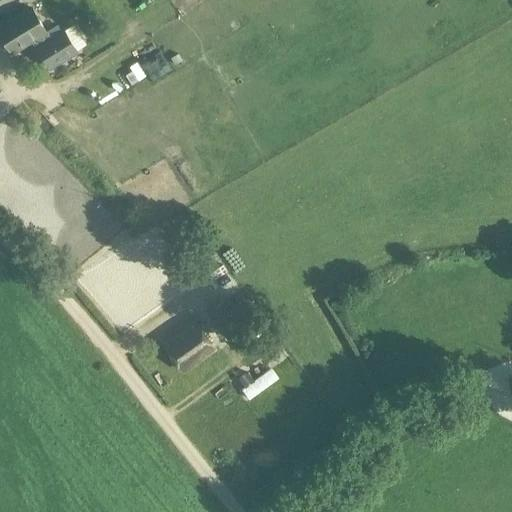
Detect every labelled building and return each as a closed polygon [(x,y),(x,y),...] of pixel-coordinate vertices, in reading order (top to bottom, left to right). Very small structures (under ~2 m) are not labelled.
[(132,0),(111,0),(121,14),(136,5),(132,0)] [(33,9),(0,29),(0,30),(15,54),(35,41),(40,48),(39,48),(52,69),(79,52),(66,32),(53,40),(49,33),(33,9)] [(109,75),(119,90),(152,70),(142,54),(109,75)] [(207,314),(228,341),(250,325),(229,297),(207,314)] [(194,323),(164,345),(185,373),(215,351),(194,323)]
